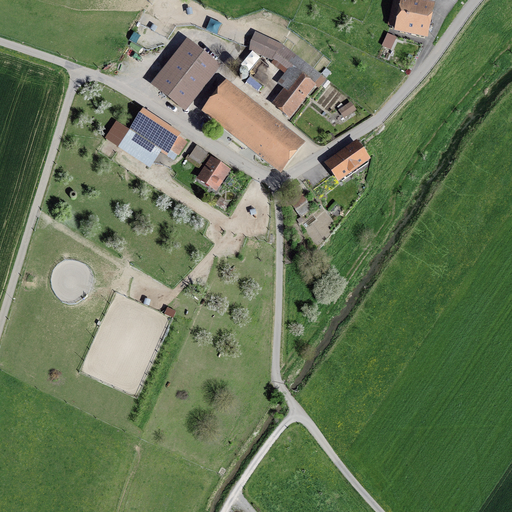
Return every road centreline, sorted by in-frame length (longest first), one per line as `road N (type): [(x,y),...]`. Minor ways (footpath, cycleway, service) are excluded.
road 1 (unclassified): [(278,184),(278,383),(377,511)]
road 2 (unclassified): [(278,184),(380,118),(478,0)]
road 3 (unclassified): [(79,68),(0,326)]
road 4 (unclassified): [(79,68),(278,184)]
